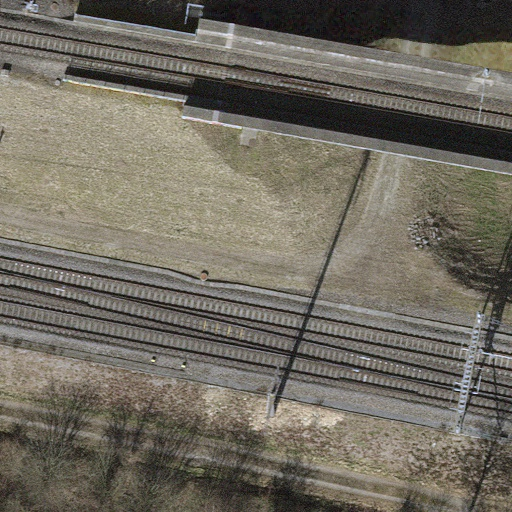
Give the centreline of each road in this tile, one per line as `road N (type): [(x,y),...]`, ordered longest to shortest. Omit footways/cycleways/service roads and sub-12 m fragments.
road 1 (track): [(0,414),(480,511)]
road 2 (track): [(423,0),(374,264)]
